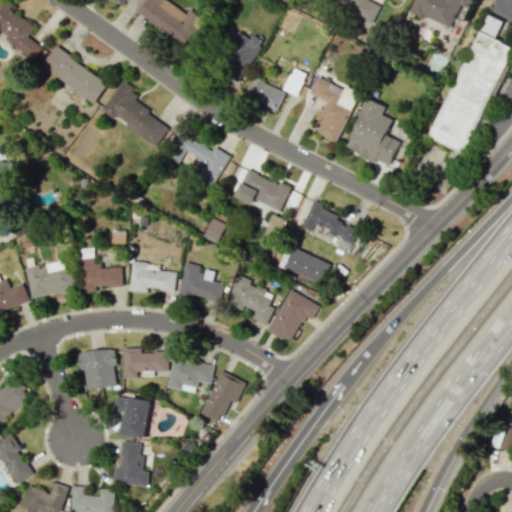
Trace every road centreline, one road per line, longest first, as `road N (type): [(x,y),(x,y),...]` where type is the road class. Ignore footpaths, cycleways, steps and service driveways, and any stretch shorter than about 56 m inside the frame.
road 1 (residential): [(69,0),(238,126),(434,224)]
road 2 (motorway): [(511,242),(366,419),(312,511)]
road 3 (tertiary): [(290,374),(511,142)]
road 4 (residential): [(0,349),(67,324),(148,318),(235,341),(290,374)]
road 5 (motorway): [(367,511),(511,316)]
road 6 (motorway): [(511,197),(359,361)]
road 7 (motorway): [(359,361),(249,511)]
road 8 (tertiary): [(172,511),(290,374)]
road 9 (motorway): [(420,511),(511,360)]
